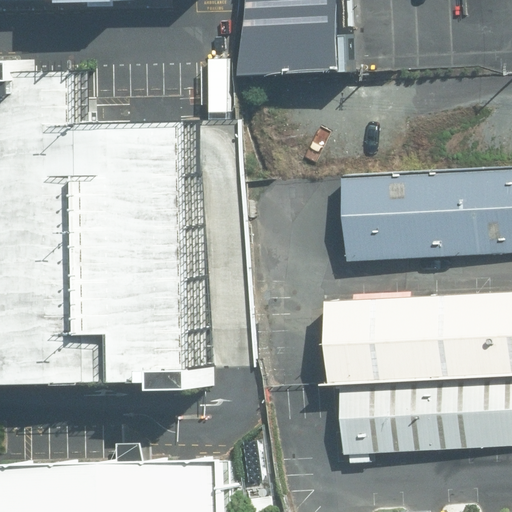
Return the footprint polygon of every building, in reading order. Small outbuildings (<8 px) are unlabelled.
[(350,0),(259,0),(264,86),(355,82),(350,0)] [(43,58),(0,58),(0,371),(21,371),(21,382),(114,380),(218,379),(214,139),(214,118),(105,120),(104,66),(43,67),(43,58)] [(511,168),(353,176),(357,257),(511,249),(511,168)] [(511,296),(331,305),(335,390),(511,381),(511,296)] [(511,390),(338,399),(341,467),(511,458),(511,390)] [(11,461),(12,511),(244,511),(245,455),(11,461)]
